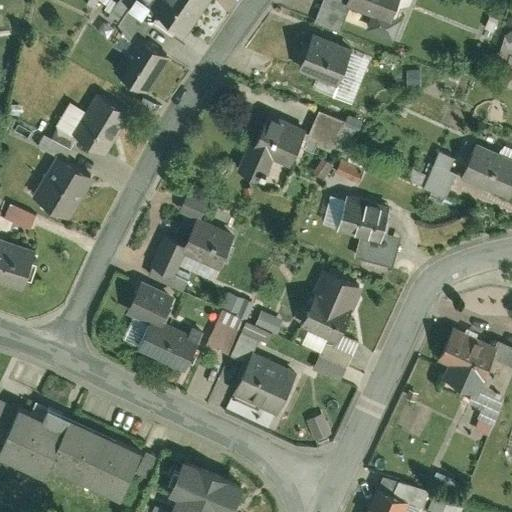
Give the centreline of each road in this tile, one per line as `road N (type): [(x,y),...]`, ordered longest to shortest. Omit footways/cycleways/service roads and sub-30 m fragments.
road 1 (residential): [(53,354),(183,99),(257,0)]
road 2 (residential): [(53,354),(336,480)]
road 3 (residential): [(511,249),(446,271),(421,290),(336,480)]
